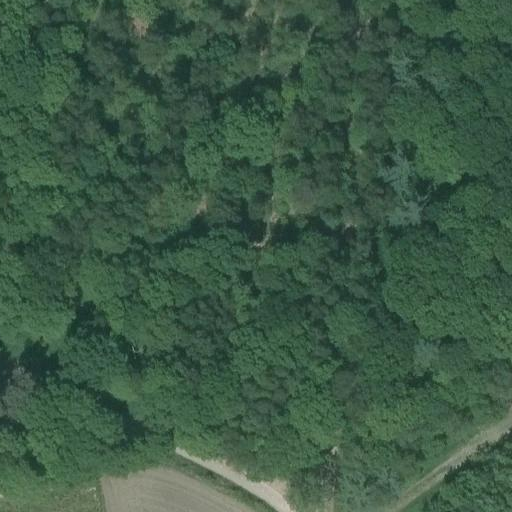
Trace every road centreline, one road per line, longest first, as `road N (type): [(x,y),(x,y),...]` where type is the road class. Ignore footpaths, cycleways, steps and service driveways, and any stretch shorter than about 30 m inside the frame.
road 1 (track): [(326,511),(353,0)]
road 2 (unclassified): [(139,433),(201,458),(287,511)]
road 3 (track): [(0,486),(34,485),(91,464),(139,433)]
